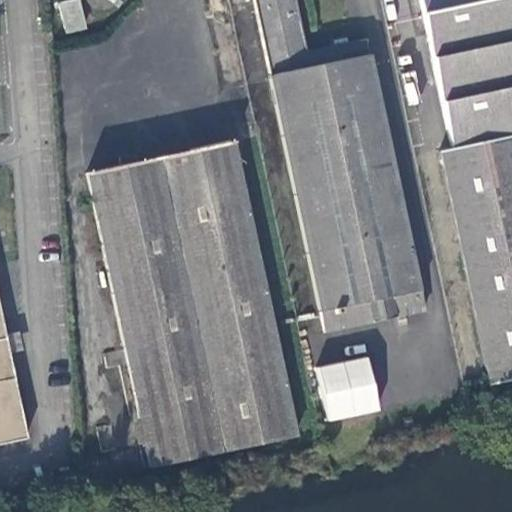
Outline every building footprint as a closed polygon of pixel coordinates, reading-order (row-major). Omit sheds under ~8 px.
[(72,0),(60,3),(66,32),(83,28),(76,0),(72,0)] [(253,0),(323,333),(423,313),(365,39),(305,52),(294,0),(253,0)] [(438,150),(487,384),(511,379),(511,0),(421,0),(453,147),(438,150)] [(86,173),(147,467),(295,435),(233,142),(161,157),(86,173)] [(0,443),(26,438),(0,315),(0,443)] [(103,352),(106,367),(126,362),(122,348),(103,352)] [(370,356),(314,366),(324,421),(380,411),(370,356)]
